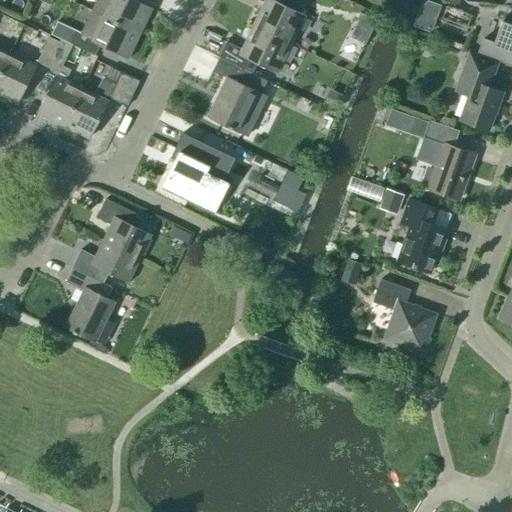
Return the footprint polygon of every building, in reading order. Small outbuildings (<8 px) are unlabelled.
[(96,0),(92,10),(141,34),(153,10),(132,0),(96,0)] [(253,26),(292,45),(311,5),(304,1),(298,13),(287,8),(291,0),(258,0),(264,3),(253,26)] [(437,32),(447,34),(448,27),(469,31),(473,15),(442,8),(437,32)] [(129,59),(141,34),(92,10),(81,33),(67,27),(61,39),(72,45),(95,56),(100,45),(129,59)] [(413,26),(431,33),(436,19),(418,12),(413,26)] [(511,25),(502,22),(495,43),(483,39),(478,55),(511,66),(511,25)] [(227,42),(219,57),(253,74),(258,63),(278,73),(292,45),(253,26),(242,49),(227,42)] [(36,62),(47,68),(60,42),(49,37),(36,62)] [(50,122),(63,128),(82,89),(65,81),(71,70),(62,66),(72,45),(61,39),(60,42),(47,68),(58,73),(39,113),(52,119),(50,122)] [(0,74),(10,54),(0,49),(0,74)] [(498,63),(469,52),(455,92),(469,96),(460,121),(488,131),(502,93),(489,88),(498,63)] [(10,54),(0,74),(0,97),(4,100),(5,97),(18,103),(36,67),(10,54)] [(246,87),(253,74),(219,57),(212,72),(227,79),(208,117),(242,134),(261,94),(246,87)] [(82,89),(63,128),(76,135),(77,132),(90,138),(109,98),(127,107),(139,82),(121,73),(115,84),(103,78),(94,95),(82,89)] [(330,89),(324,101),(338,108),(339,108),(345,96),(344,96),(330,89)] [(425,139),(417,160),(436,167),(428,189),(459,200),(475,155),(453,148),(459,132),(431,122),(425,139)] [(180,152),(162,188),(192,203),(214,214),(215,212),(208,209),(221,181),(228,185),(229,184),(224,181),(235,159),(183,133),(175,149),(180,152)] [(302,178),(287,171),(274,198),(273,199),(276,201),(276,200),(295,209),(295,210),(298,211),(299,210),(298,210),(306,194),(296,190),(302,178)] [(404,196),(386,190),(379,209),(397,216),(404,196)] [(103,241),(140,259),(152,236),(131,226),(137,214),(105,199),(96,218),(111,225),(103,241)] [(437,210),(409,200),(401,224),(410,227),(397,262),(430,273),(440,246),(442,247),(448,230),(432,225),(437,210)] [(162,222),(152,218),(149,225),(158,230),(162,222)] [(179,241),(187,245),(192,235),(183,231),(179,241)] [(81,250),(72,269),(103,284),(108,273),(129,283),(140,259),(103,241),(95,257),(81,250)] [(361,265),(348,261),(341,279),(355,284),(361,265)] [(103,284),(72,269),(65,282),(84,291),(66,327),(95,341),(114,303),(107,299),(112,288),(103,284)] [(410,291),(381,280),(372,303),(395,311),(384,339),(407,348),(407,350),(423,356),(429,339),(427,338),(436,315),(405,304),(410,291)] [(511,291),(499,319),(511,324),(511,291)] [(98,351),(104,354),(107,347),(104,345),(96,342),(98,351)]
